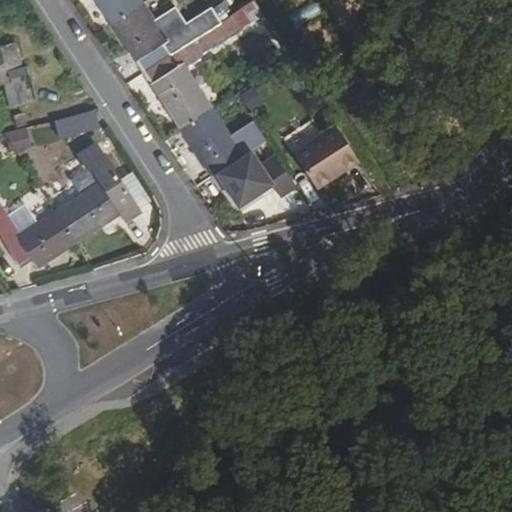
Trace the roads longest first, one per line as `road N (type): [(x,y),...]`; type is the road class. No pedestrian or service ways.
road 1 (residential): [(46,0),(211,255)]
road 2 (residential): [(50,410),(235,301)]
road 3 (residential): [(411,213),(211,255)]
road 4 (residential): [(211,255),(16,311)]
road 5 (residential): [(235,301),(411,213)]
road 6 (residential): [(50,410),(62,382),(59,356),(45,329),(16,311)]
